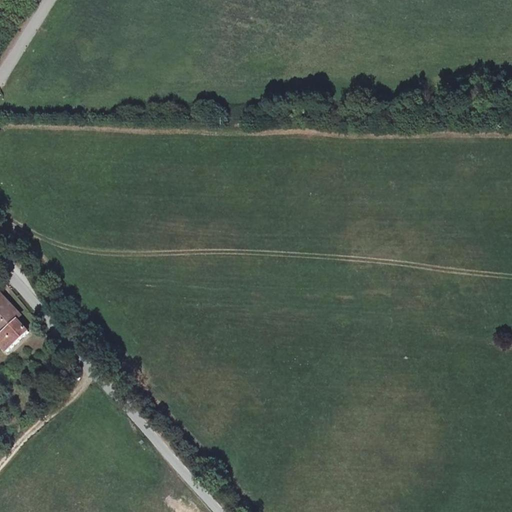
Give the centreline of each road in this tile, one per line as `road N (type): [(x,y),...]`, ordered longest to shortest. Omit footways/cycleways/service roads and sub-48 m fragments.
road 1 (unclassified): [(0,258),(219,511)]
road 2 (track): [(91,368),(0,460)]
